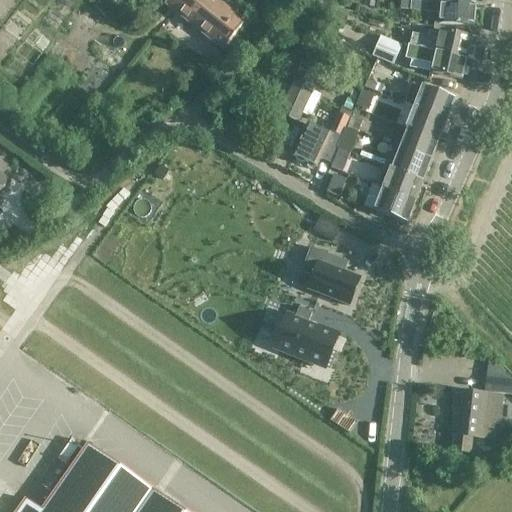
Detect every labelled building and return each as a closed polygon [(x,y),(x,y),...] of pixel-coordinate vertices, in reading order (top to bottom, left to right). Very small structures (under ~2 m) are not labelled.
[(245,22),(215,0),(166,0),(165,2),(165,3),(164,4),(223,50),(245,22)] [(438,24),(472,27),(473,6),(410,1),(409,11),(438,13),(438,24)] [(329,8),(329,9),(316,7),(314,14),(327,17),(327,19),(346,23),(348,12),(329,8)] [(422,50),(465,59),(470,38),(440,32),(438,40),(411,34),(408,45),(422,51),(422,50)] [(399,49),(379,41),(372,57),(393,66),(399,49)] [(422,51),(408,45),(407,45),(404,56),(433,63),(431,73),(461,79),(465,59),(422,50),(422,51)] [(295,80),(280,114),(297,122),(301,113),(311,118),(321,96),(311,92),(313,88),(295,80)] [(367,80),(364,88),(380,94),(383,86),(367,80)] [(411,86),(404,104),(413,108),(446,120),(454,100),(421,87),(420,89),(411,86)] [(373,95),(361,91),(356,107),(368,111),(373,95)] [(413,108),(406,127),(438,140),(446,120),(413,108)] [(222,113),(215,109),(212,115),(218,119),(222,113)] [(315,167),(319,158),(331,164),(336,150),(336,149),(340,137),(348,118),(337,113),(330,132),(331,133),(330,136),(306,125),(292,155),(315,167)] [(362,122),(351,118),(347,129),(358,133),(362,122)] [(438,140),(406,127),(398,148),(430,160),(438,140)] [(341,137),(340,137),(336,149),(336,150),(350,154),(358,135),(344,129),(341,137)] [(384,167),(422,182),(430,160),(398,148),(391,167),(384,166),(384,167)] [(350,154),(336,150),(331,164),(330,168),(342,173),(350,154)] [(422,182),(384,167),(376,187),(414,202),(422,182)] [(326,188),(342,195),(348,180),(333,174),(326,188)] [(364,207),(374,211),(406,223),(414,202),(376,187),(372,186),(364,207)] [(307,290),(348,306),(359,278),(344,272),(348,263),(310,248),(300,272),(312,277),(307,290)] [(324,367),(337,336),(307,325),(312,313),(297,308),(293,319),(286,316),(274,348),(324,367)] [(511,393),(511,380),(486,379),(485,391),(511,393)] [(470,438),(492,440),(493,423),(498,424),(501,396),(454,392),(452,406),(454,406),(451,435),(453,436),(451,452),(468,454),(470,438)] [(183,511),(86,444),(41,509),(24,498),(14,511),(183,511)]
